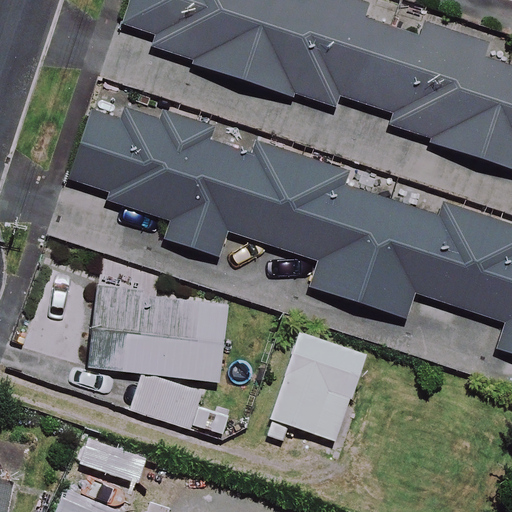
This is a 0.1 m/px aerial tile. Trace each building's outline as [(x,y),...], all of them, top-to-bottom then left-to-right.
[(131,0),(123,25),(158,37),(153,52),(332,113),(337,97),(393,116),(389,128),(511,170),(511,58),(423,28),(418,42),(361,22),(366,8),(343,0),(131,0)] [(125,107),(119,125),(91,116),(67,186),(172,221),(165,242),(218,259),(227,233),(322,264),(313,290),(405,321),(415,294),(508,325),(499,351),(511,355),(511,230),(444,207),(439,222),(342,189),(345,181),(125,107)] [(230,311),(103,287),(88,367),(139,377),(131,416),(194,428),(202,384),(216,387),(230,311)] [(365,358),(296,334),(266,420),(335,444),(365,358)] [(0,511),(5,511),(13,488),(0,483),(0,511)] [(89,511),(63,500),(57,511),(89,511)]
